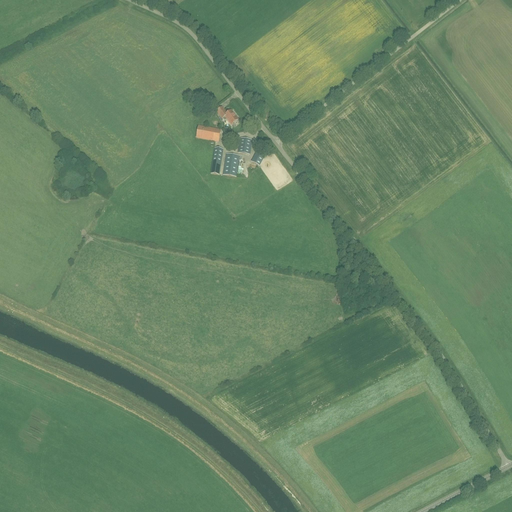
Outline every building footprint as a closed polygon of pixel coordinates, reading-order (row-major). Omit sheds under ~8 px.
[(225,116),(227,114),(222,108),(216,112),(222,119),(225,117),(225,116)] [(225,116),(225,117),(232,125),(238,120),(235,116),(235,114),(233,112),(232,112),(231,111),(227,114),(225,116)] [(218,142),(221,130),(198,126),(196,138),(215,142),(218,142)] [(252,140),(240,139),(238,153),(250,155),(252,140)] [(223,148),(215,147),(211,174),(219,175),(223,148)] [(251,162),(259,166),(265,155),(257,151),(251,162)] [(236,177),(239,156),(226,154),(223,175),(236,177)]
